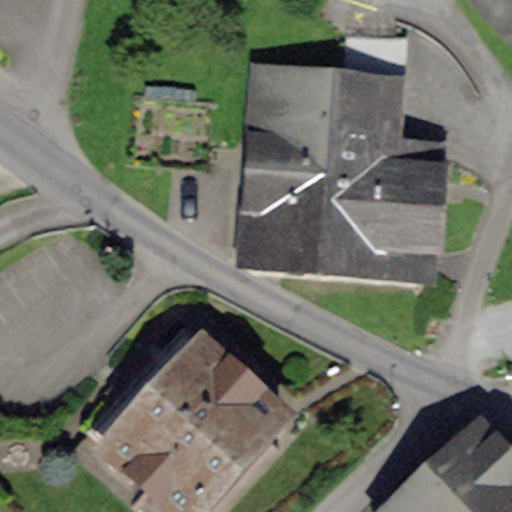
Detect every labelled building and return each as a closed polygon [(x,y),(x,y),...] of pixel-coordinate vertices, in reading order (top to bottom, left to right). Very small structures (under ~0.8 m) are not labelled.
[(511,0),(472,0),(500,32),(511,21),(511,0)] [(338,148),(330,264),(429,271),(436,155),(387,151),(395,37),(347,34),(343,81),(332,80),(327,147),(338,148)] [(255,73),(244,256),(330,264),(338,148),(327,147),(332,80),(255,73)] [(87,432),(176,511),(192,511),(281,416),(183,327),(87,432)] [(373,510),(374,511),(511,511),(511,468),(480,434),(463,449),(452,437),(373,510)]
